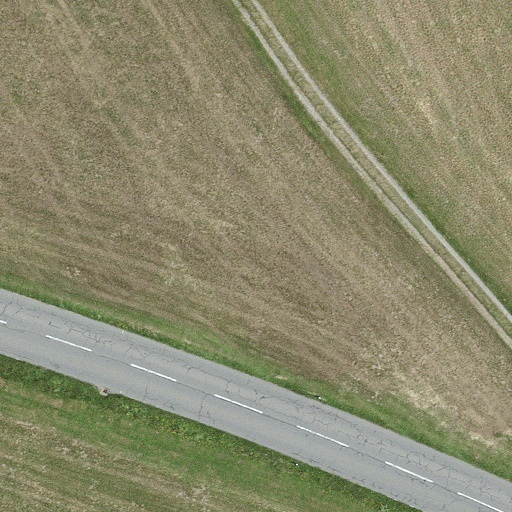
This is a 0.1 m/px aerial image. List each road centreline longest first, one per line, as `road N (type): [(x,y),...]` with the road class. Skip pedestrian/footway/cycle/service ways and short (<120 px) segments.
road 1 (tertiary): [(0,317),(235,399),(495,511)]
road 2 (track): [(251,0),(304,82),(511,334)]
